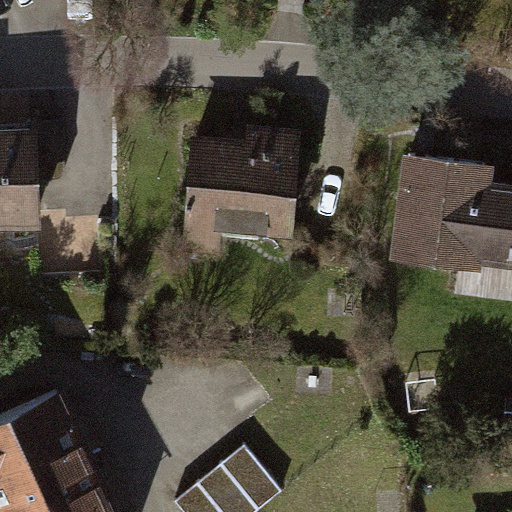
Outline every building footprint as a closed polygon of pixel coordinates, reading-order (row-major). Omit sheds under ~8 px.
[(61,139),(0,142),(0,234),(67,231),(61,139)] [(316,155),(204,146),(196,241),(308,249),(316,155)] [(511,171),(421,159),(408,249),(511,263),(511,171)] [(132,511),(84,393),(0,426),(0,508),(1,511),(132,511)] [(243,440),(173,498),(184,511),(250,511),(281,487),(243,440)]
